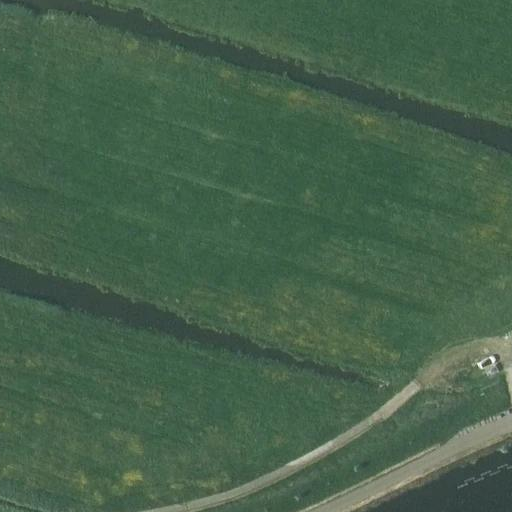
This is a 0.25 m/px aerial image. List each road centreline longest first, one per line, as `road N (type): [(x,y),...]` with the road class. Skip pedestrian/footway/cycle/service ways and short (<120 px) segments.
road 1 (track): [(511,340),(452,353),(399,403),(278,476),(170,511)]
road 2 (unclassified): [(320,511),(511,422)]
